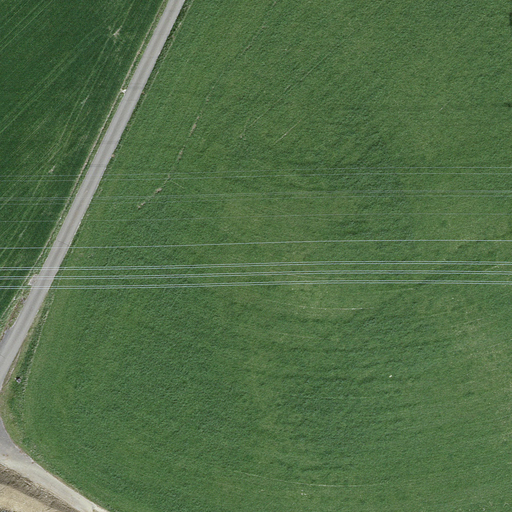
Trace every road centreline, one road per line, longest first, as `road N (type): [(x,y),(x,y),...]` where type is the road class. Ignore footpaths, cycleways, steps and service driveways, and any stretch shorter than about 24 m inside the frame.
road 1 (track): [(0,376),(177,0)]
road 2 (track): [(0,444),(99,511)]
